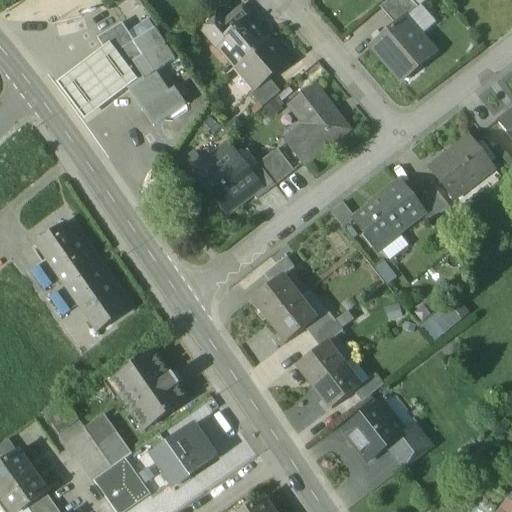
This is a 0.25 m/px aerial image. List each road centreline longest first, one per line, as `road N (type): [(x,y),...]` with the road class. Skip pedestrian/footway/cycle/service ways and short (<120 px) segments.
road 1 (residential): [(179,298),(400,137)]
road 2 (secondary): [(179,298),(35,94)]
road 3 (secondary): [(283,454),(179,298)]
road 4 (residential): [(400,137),(287,0)]
road 5 (residential): [(400,137),(511,51)]
